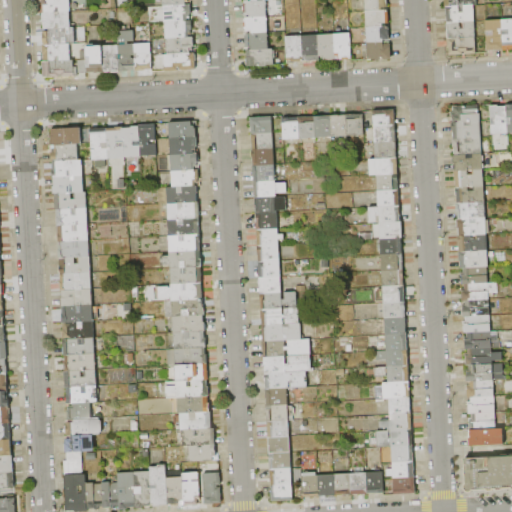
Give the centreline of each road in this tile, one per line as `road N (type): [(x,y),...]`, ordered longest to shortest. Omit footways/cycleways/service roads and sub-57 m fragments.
road 1 (residential): [(414,0),(443,511)]
road 2 (residential): [(511,76),(0,105)]
road 3 (residential): [(14,0),(42,511)]
road 4 (residential): [(214,0),(242,511)]
